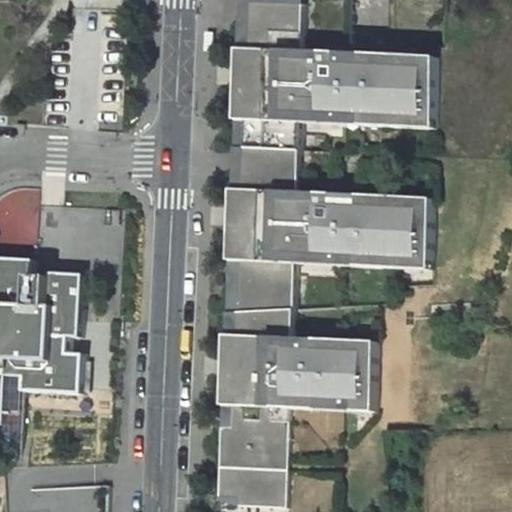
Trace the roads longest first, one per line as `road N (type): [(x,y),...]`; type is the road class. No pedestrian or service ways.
road 1 (primary): [(159,483),(174,158)]
road 2 (residential): [(0,153),(174,158)]
road 3 (primary): [(174,158),(182,0)]
road 4 (unknown): [(91,10),(82,155)]
